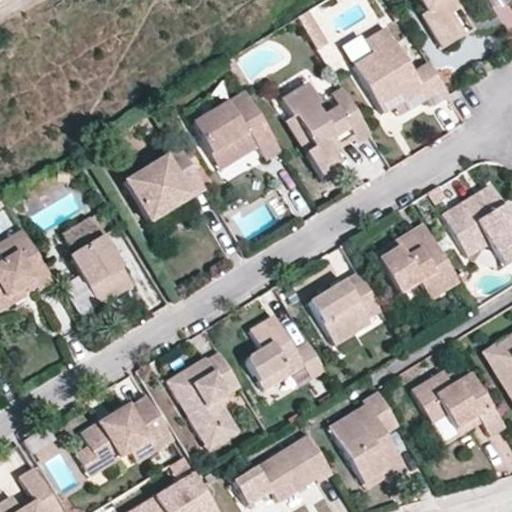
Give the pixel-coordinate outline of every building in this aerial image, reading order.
[(415,0),(423,13),(420,15),(441,50),(462,38),(449,16),(442,4),(448,0),(415,0)] [(459,10),(453,0),(448,0),(442,4),(449,16),(459,10)] [(399,20),(393,10),(387,13),(394,24),(399,20)] [(423,40),(417,29),(408,34),(415,45),(423,40)] [(410,74),(383,30),(361,42),(362,43),(370,56),(350,67),(380,117),(400,105),(405,113),(425,102),(430,109),(447,98),(426,64),(410,74)] [(370,56),(362,43),(351,49),(354,55),(346,60),(350,67),(370,56)] [(248,85),(232,58),(225,62),(241,89),(248,85)] [(369,136),(341,90),(329,97),(336,108),(320,118),(314,108),(318,105),(318,104),(306,85),(279,102),(290,120),(284,123),(321,183),(341,170),(331,153),(351,141),(353,145),(369,136)] [(279,152),(243,92),(190,125),(209,157),(247,134),(256,150),(263,161),(279,152)] [(336,108),(329,97),(318,104),(318,105),(314,108),(320,118),(336,108)] [(218,173),(256,150),(247,134),(209,157),(218,173)] [(201,168),(185,143),(177,148),(178,149),(193,173),(201,168)] [(202,189),(193,173),(178,149),(122,184),(146,224),(186,199),(202,189)] [(212,185),(201,168),(193,173),(202,189),(203,190),(212,185)] [(500,206),(488,187),(439,217),(465,259),(486,247),(500,270),(511,262),(511,225),(508,218),(500,206)] [(154,236),(194,212),(186,199),(146,224),(154,236)] [(511,215),(511,211),(506,203),(500,206),(508,218),(511,215)] [(130,288),(88,220),(60,237),(71,256),(66,259),(97,309),(130,288)] [(434,245),(422,226),(394,243),(397,248),(388,254),(375,262),(396,297),(417,284),(428,301),(457,284),(440,255),(434,245)] [(51,282),(21,232),(0,245),(0,298),(2,297),(8,307),(23,298),(22,295),(19,290),(30,283),(34,288),(35,292),(51,282)] [(449,249),(443,239),(434,245),(440,255),(449,249)] [(397,248),(394,243),(385,249),(388,254),(397,248)] [(465,278),(461,272),(456,277),(461,282),(465,278)] [(378,308),(357,273),(328,290),(319,296),(305,305),(333,348),(368,326),(366,321),(363,317),(378,308)] [(22,295),(34,288),(30,283),(19,290),(22,295)] [(328,290),(325,286),(316,291),(319,296),(328,290)] [(366,321),(381,312),(378,308),(363,317),(366,321)] [(323,372),(305,343),(292,351),(290,348),(284,352),(278,341),(283,337),(272,318),(247,333),(258,351),(246,359),(244,364),(261,393),(301,368),(309,381),(323,372)] [(511,334),(490,348),(500,364),(490,370),(511,405),(511,334)] [(290,348),(283,337),(278,341),(284,352),(290,348)] [(500,364),(490,348),(480,355),(490,370),(500,364)] [(239,389),(218,354),(205,362),(204,360),(165,384),(179,407),(186,403),(195,417),(188,421),(200,441),(230,423),(217,402),(239,389)] [(504,430),(470,374),(449,387),(440,373),(408,392),(441,447),(456,438),(452,432),(468,423),(469,416),(472,414),(479,424),(488,439),(504,430)] [(382,436),(396,427),(376,394),(360,404),(363,408),(326,430),(360,486),(399,463),(382,436)] [(172,443),(145,399),(128,409),(126,407),(78,436),(86,449),(99,471),(127,454),(134,465),(172,443)] [(195,417),(186,403),(179,407),(188,421),(195,417)] [(456,438),(479,424),(472,414),(469,416),(468,423),(452,432),(456,438)] [(206,452),(237,433),(230,423),(200,441),(206,452)] [(330,476),(306,437),(229,484),(245,509),(268,494),(275,505),(313,482),(315,485),(330,476)] [(99,471),(86,449),(73,456),(87,479),(99,471)] [(188,470),(182,459),(167,468),(173,478),(188,470)] [(385,483),(404,472),(399,463),(360,486),(363,491),(383,479),(385,483)] [(58,511),(33,470),(16,480),(31,504),(18,511),(17,511),(9,499),(0,504),(0,511),(58,511)] [(215,481),(211,474),(204,478),(207,485),(215,481)] [(214,511),(192,475),(131,511),(214,511)] [(80,511),(71,509),(65,499),(58,502),(64,511),(80,511)]
